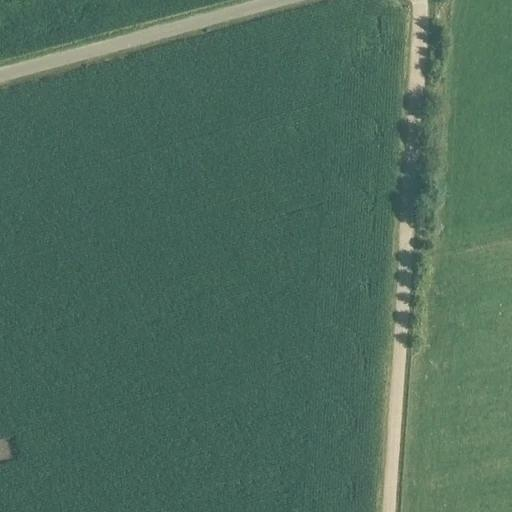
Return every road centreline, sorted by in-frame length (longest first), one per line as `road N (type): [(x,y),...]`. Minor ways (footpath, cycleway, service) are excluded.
road 1 (track): [(421,0),(388,511)]
road 2 (unclassified): [(0,76),(283,0)]
